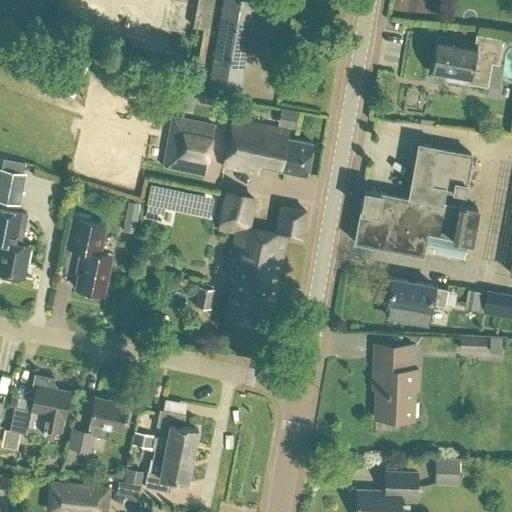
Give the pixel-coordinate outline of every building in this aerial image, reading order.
[(240,84),(253,0),(197,0),(193,24),(204,26),(196,75),(201,76),(200,77),(213,79),(212,89),(230,92),(232,83),(240,84)] [(498,60),(502,36),(479,32),(477,42),(439,33),(432,72),(447,74),(447,77),(488,83),(492,59),(498,60)] [(417,33),(410,70),(430,74),(436,37),(417,33)] [(158,56),(159,48),(132,43),(129,56),(146,59),(146,54),(158,56)] [(192,94),(191,101),(214,106),(216,98),(192,94)] [(281,107),(277,124),(293,127),(296,110),(281,107)] [(203,174),(213,123),(172,115),(162,165),(203,174)] [(307,173),(312,141),(286,136),(288,127),(232,117),(224,160),(226,165),(258,171),(260,163),(307,173)] [(465,190),(471,150),(417,139),(408,195),(363,187),(354,239),(422,252),(424,242),(434,244),(433,249),(464,254),(467,238),(472,238),(477,203),(460,200),(461,194),(443,191),(444,186),(465,190)] [(0,199),(20,203),(25,172),(23,171),(25,161),(1,156),(0,161),(0,199)] [(270,232),(248,229),(253,199),(225,194),(219,227),(235,230),(228,269),(230,269),(229,275),(234,276),(231,293),(229,292),(226,308),(226,309),(225,316),(261,322),(266,294),(274,295),(284,234),(300,237),(305,211),(275,206),(270,232)] [(128,200),(125,215),(135,217),(138,202),(128,200)] [(0,271),(23,276),(29,245),(19,243),(26,209),(0,204),(0,271)] [(102,293),(110,255),(99,253),(102,238),(105,223),(73,216),(67,246),(81,250),(78,262),(81,263),(76,287),(102,293)] [(433,286),(434,283),(393,275),(388,301),(389,301),(386,314),(426,322),(430,302),(444,305),(448,288),(433,286)] [(211,308),(215,288),(198,284),(194,304),(211,308)] [(459,348),(486,349),(487,335),(459,334),(459,348)] [(418,389),(418,368),(409,368),(409,344),(375,342),(373,380),(377,380),(376,417),(413,419),(414,389),(418,389)] [(64,415),(69,389),(53,386),(55,376),(34,372),(31,386),(20,392),(12,391),(10,404),(15,405),(10,429),(25,433),(28,421),(41,424),(61,427),(64,415)] [(122,427),(127,400),(93,394),(88,421),(90,421),(88,430),(73,427),(66,460),(87,464),(93,434),(106,437),(108,424),(122,427)] [(152,446),(193,453),(198,427),(183,424),(185,411),(160,407),(157,422),(169,425),(166,437),(155,435),(152,446)] [(136,431),(134,442),(152,446),(155,435),(136,431)] [(188,481),(193,453),(152,446),(150,458),(162,460),(160,471),(148,468),(145,484),(170,489),(172,478),(188,481)] [(458,483),(459,457),(435,456),(434,482),(458,483)] [(139,496),(143,469),(127,466),(124,478),(118,477),(115,492),(139,496)] [(41,482),(42,472),(18,469),(17,477),(27,478),(26,480),(41,482)] [(417,494),(418,470),(386,469),(385,488),(357,488),(356,511),(400,511),(401,494),(417,494)] [(105,511),(109,485),(50,479),(47,509),(73,511),(105,511)]
